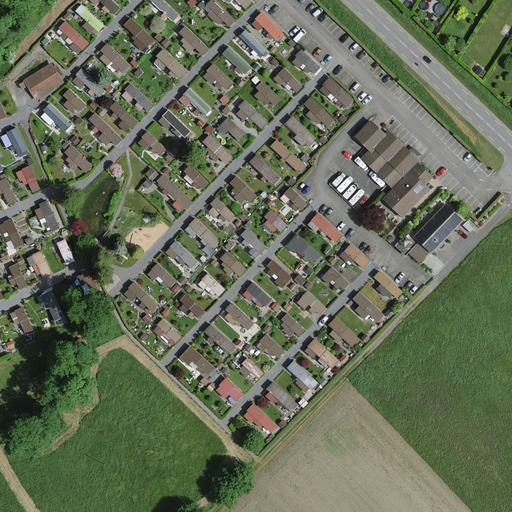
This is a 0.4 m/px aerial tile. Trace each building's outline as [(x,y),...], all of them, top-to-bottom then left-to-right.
[(93,0),(111,16),(122,5),(116,0),(93,0)] [(167,0),(152,0),(173,19),(180,12),(167,0)] [(218,0),(209,0),(203,6),(226,28),(236,17),(218,0)] [(76,9),(87,19),(83,24),(94,34),(104,24),(82,2),(76,9)] [(277,39),(284,33),(263,9),(250,20),(258,29),(264,24),(277,39)] [(146,48),(156,37),(131,14),(121,25),(146,48)] [(59,25),(74,39),(70,44),(79,52),(89,40),(65,18),(59,25)] [(185,23),(179,29),(185,35),(179,41),(190,51),(195,45),(203,53),(210,45),(185,23)] [(246,27),(240,33),(261,55),(267,49),(246,27)] [(98,49),(120,73),(130,63),(109,39),(98,49)] [(231,43),(223,50),(244,72),(252,64),(231,43)] [(174,79),(186,67),(165,47),(153,59),(174,79)] [(301,47),(291,60),(312,75),(322,63),(301,47)] [(213,61),(203,72),(224,93),(235,82),(213,61)] [(284,65),(274,76),(293,94),(304,83),(284,65)] [(100,96),(107,84),(79,68),(72,80),(86,88),(85,88),(100,96)] [(345,110),(356,98),(330,74),(319,86),(345,110)] [(263,78),(256,85),(260,89),(258,91),(272,106),(281,98),(263,78)] [(131,81),(121,92),(131,102),(135,98),(149,110),(155,103),(131,81)] [(72,85),(62,92),(67,98),(64,101),(72,112),(85,103),(72,85)] [(202,116),(214,105),(204,95),(201,98),(190,87),(181,95),(202,116)] [(301,105),(326,128),(336,118),(310,95),(301,105)] [(119,97),(108,104),(126,130),(137,122),(119,97)] [(261,126),(268,120),(246,99),(235,110),(245,119),(249,115),(261,126)] [(39,113),(50,124),(55,119),(65,129),(72,122),(52,101),(39,113)] [(170,107),(158,118),(166,127),(173,122),(185,135),(191,130),(170,107)] [(87,120),(112,147),(122,137),(97,110),(87,120)] [(308,146),(317,137),(292,114),(284,122),(308,146)] [(228,115),(219,125),(236,141),(245,131),(228,115)] [(364,158),(378,172),(394,187),(384,198),(403,216),(428,189),(424,186),(432,177),(417,163),(419,162),(417,159),(403,146),(392,135),(389,133),(386,136),(371,122),(356,137),(371,151),(364,158)] [(6,130),(18,153),(28,148),(17,125),(6,130)] [(156,156),(166,147),(150,128),(140,137),(156,156)] [(226,162),(234,154),(209,132),(202,140),(226,162)] [(277,136),(270,144),(299,172),(306,164),(277,136)] [(62,152),(76,166),(79,164),(85,171),(93,164),(73,142),(62,152)] [(257,152),(249,160),(273,183),(281,175),(257,152)] [(202,188),(210,180),(191,162),(183,170),(202,188)] [(16,169),(22,184),(28,181),(32,191),(41,187),(31,163),(16,169)] [(164,172),(156,180),(175,199),(171,202),(181,212),(193,199),(164,172)] [(246,201),(256,191),(236,173),(227,183),(246,201)] [(0,192),(4,191),(8,202),(18,198),(8,175),(0,178),(0,192)] [(297,210),(308,200),(292,184),(281,194),(297,210)] [(229,220),(235,213),(218,196),(207,207),(215,215),(219,211),(229,220)] [(48,199),(34,206),(47,231),(61,224),(48,199)] [(464,220),(447,203),(415,236),(420,241),(430,251),(432,253),(464,220)] [(271,209),(262,221),(276,232),(285,221),(271,209)] [(335,244),(345,234),(318,210),(309,221),(335,244)] [(197,215),(184,227),(193,236),(196,233),(210,248),(219,240),(197,215)] [(0,229),(9,249),(25,242),(13,216),(0,221),(0,229)] [(249,249),(254,256),(265,247),(248,226),(241,232),(253,246),(249,249)] [(287,242),(314,267),(324,256),(297,231),(287,242)] [(57,241),(66,263),(75,259),(65,237),(57,241)] [(178,237),(167,247),(187,269),(198,259),(178,237)] [(430,251),(420,241),(409,252),(419,262),(430,251)] [(341,252),(362,269),(371,258),(350,242),(341,252)] [(218,258),(239,276),(247,266),(227,248),(218,258)] [(39,266),(43,275),(51,271),(42,249),(27,255),(33,269),(39,266)] [(274,256),(264,265),(283,287),(294,277),(274,256)] [(167,289),(177,278),(158,260),(148,271),(167,289)] [(18,261),(4,268),(16,290),(30,283),(18,261)] [(331,264),(322,275),(340,291),(350,280),(331,264)] [(395,297),(402,290),(381,267),(374,274),(395,297)] [(217,296),(225,288),(208,271),(200,280),(217,296)] [(146,313),(158,304),(137,279),(126,287),(146,313)] [(250,299),(254,295),(265,305),(273,297),(254,279),(242,292),(250,299)] [(56,288),(37,292),(40,307),(49,305),(52,318),(62,316),(56,288)] [(296,300),(315,318),(326,306),(307,288),(296,300)] [(360,288),(353,296),(359,303),(355,308),(364,317),(369,312),(378,320),(385,312),(360,288)] [(179,302),(198,317),(205,308),(187,293),(179,302)] [(232,300),(221,313),(247,337),(258,324),(232,300)] [(14,323),(21,321),(25,332),(33,330),(25,305),(10,310),(14,323)] [(280,322),(297,337),(305,328),(289,312),(280,322)] [(343,336),(353,345),(361,336),(336,314),(326,325),(341,339),(343,336)] [(164,316),(154,327),(173,344),(183,334),(164,316)] [(211,322),(201,333),(216,345),(219,342),(231,353),(238,345),(211,322)] [(273,359),(284,348),(268,331),(257,342),(273,359)] [(312,356),(316,352),(333,367),(340,359),(315,336),(304,348),(312,356)] [(190,343),(179,355),(204,377),(215,365),(190,343)] [(247,354),(236,365),(246,375),(252,369),(259,376),(264,370),(247,354)] [(285,366),(308,390),(318,381),(295,357),(285,366)] [(227,375),(215,387),(233,403),(244,391),(227,375)] [(274,380),(263,393),(288,414),(299,401),(274,380)] [(254,401),(243,413),(261,428),(264,425),(272,432),(279,423),(254,401)]
